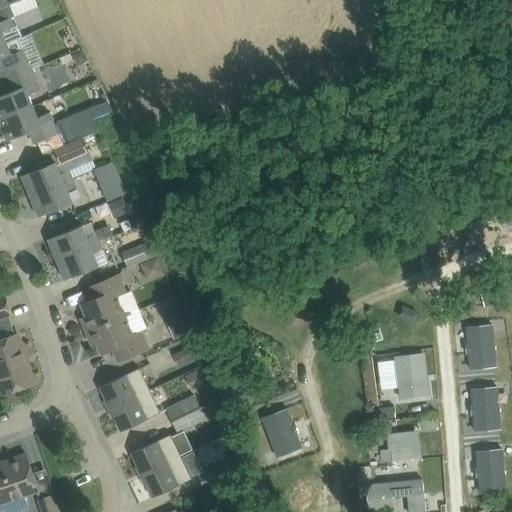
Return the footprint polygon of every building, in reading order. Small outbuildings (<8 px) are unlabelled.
[(0,45),(7,43),(2,32),(14,26),(10,17),(16,15),(11,5),(10,5),(0,8),(0,45)] [(0,69),(4,68),(8,79),(20,74),(15,63),(28,58),(24,48),(11,53),(7,43),(0,45),(0,69)] [(78,64),(89,60),(84,49),(83,49),(73,53),(78,64)] [(25,86),(20,74),(8,79),(13,91),(0,95),(0,119),(33,106),(28,95),(41,90),(37,80),(25,86)] [(43,153),(63,145),(50,112),(37,117),(33,106),(0,119),(0,121),(8,141),(30,132),(34,143),(38,141),(43,153)] [(85,134),(77,113),(57,120),(65,142),(85,134)] [(31,196),(73,178),(95,168),(88,151),(89,151),(84,137),(64,145),(63,145),(43,153),(30,159),(34,170),(22,175),(31,196)] [(113,161),(94,169),(108,201),(126,193),(113,161)] [(39,216),(71,203),(67,190),(76,186),(73,178),(31,196),(39,216)] [(107,204),(113,218),(129,212),(123,197),(107,204)] [(48,239),(57,259),(99,242),(99,241),(112,235),(109,228),(86,237),(81,225),(48,239)] [(65,280),(75,276),(98,266),(93,253),(102,249),(99,242),(57,259),(65,280)] [(146,244),(124,253),(130,267),(140,263),(151,258),(146,244)] [(147,280),(165,273),(158,256),(151,258),(140,263),(147,280)] [(487,305),(511,297),(511,272),(480,282),(487,305)] [(81,319),(87,331),(126,312),(118,293),(125,290),(118,275),(88,287),(93,299),(82,304),(87,316),(81,319)] [(0,331),(13,327),(9,314),(11,313),(6,296),(0,298),(0,331)] [(188,333),(176,305),(162,311),(174,339),(188,333)] [(126,312),(87,331),(92,344),(97,341),(102,354),(113,349),(118,361),(149,347),(142,328),(134,332),(126,312)] [(468,324),(470,367),(497,366),(495,323),(468,324)] [(18,334),(0,341),(0,381),(4,393),(35,383),(18,334)] [(180,365),(183,364),(195,358),(189,346),(177,352),(174,354),(180,365)] [(396,354),(401,397),(431,393),(426,350),(396,354)] [(381,389),(398,387),(395,359),(378,361),(381,389)] [(101,387),(111,409),(150,390),(138,366),(101,387)] [(191,389),(203,384),(197,370),(185,376),(191,389)] [(475,429),(502,427),(500,385),(472,386),(475,429)] [(111,409),(122,431),(159,410),(150,390),(111,409)] [(167,408),(173,420),(200,407),(194,395),(167,408)] [(200,407),(206,418),(217,413),(211,401),(200,407)] [(200,407),(173,420),(179,432),(206,418),(200,407)] [(421,429),(388,430),(389,449),(381,449),(382,459),(422,458),(421,429)] [(182,456),(169,431),(132,453),(142,474),(182,456)] [(479,489),(507,487),(505,447),(477,449),(479,489)] [(0,467),(0,504),(2,511),(19,511),(30,508),(25,495),(39,490),(27,453),(11,459),(13,463),(0,467)] [(153,497),(162,493),(192,478),(182,456),(142,474),(153,497)] [(205,486),(237,470),(232,459),(200,475),(205,486)] [(392,511),(418,511),(428,511),(423,475),(365,483),(368,505),(392,502),(392,511)] [(43,511),(59,511),(53,494),(39,499),(43,511)]
